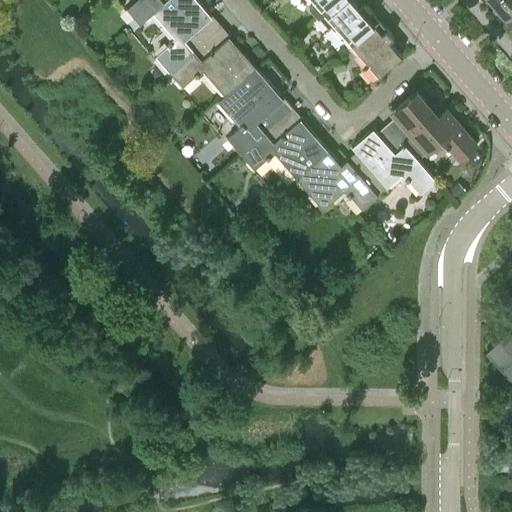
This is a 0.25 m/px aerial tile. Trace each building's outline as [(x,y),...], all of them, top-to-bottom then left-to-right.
[(134,0),(126,7),(134,16),(135,18),(139,23),(140,23),(153,12),(152,11),(164,0),(134,0)] [(211,14),(198,0),(164,0),(152,11),(153,12),(173,36),(167,42),(168,43),(156,54),(168,69),(220,24),(211,14)] [(312,0),(308,4),(318,16),(335,0),(312,0)] [(363,1),(359,5),(354,0),(335,0),(318,16),(328,27),(333,22),(350,42),(378,18),(363,1)] [(511,0),(491,0),(505,15),(511,9),(511,0)] [(134,16),(127,21),(133,28),(139,23),(135,18),(134,16)] [(389,40),(393,36),(378,18),(350,42),(368,63),(363,67),(372,78),(401,53),(389,40)] [(228,34),(228,33),(220,24),(168,69),(182,85),(195,74),(196,76),(203,70),(224,93),(255,66),(228,34)] [(162,75),(165,72),(164,66),(158,64),(154,68),(155,74),(160,76),(162,75)] [(283,98),(255,66),(224,93),(224,94),(218,99),(241,126),(228,138),(240,152),(292,106),(284,97),(283,98)] [(169,72),(165,72),(162,75),(162,79),(164,82),(168,82),(171,79),(171,75),(169,72)] [(425,103),(427,101),(416,89),(392,110),(396,114),(387,122),(419,159),(443,138),(449,145),(451,143),(461,155),(475,143),(444,108),(436,115),(425,103)] [(300,117),(301,116),(292,106),(240,152),(254,168),(266,157),(268,158),(275,152),(296,176),(327,149),(300,117)] [(435,178),(419,159),(387,122),(377,131),(374,126),(352,145),(356,150),(388,186),(401,174),(407,181),(409,180),(419,192),(435,178)] [(356,150),(340,163),(327,149),(296,176),(323,208),(343,190),(348,196),(350,195),(362,208),(388,186),(356,150)] [(457,197),(465,190),(458,182),(450,189),(457,197)] [(425,203),(427,208),(433,208),(436,203),(433,198),(428,198),(425,203)] [(244,203),(236,210),(243,219),(252,212),(244,203)] [(310,286),(315,291),(321,300),(332,292),(319,278),(310,286)] [(511,310),(511,332),(509,329),(485,350),(500,367),(501,365),(511,377),(511,305),(510,308),(511,310)]
